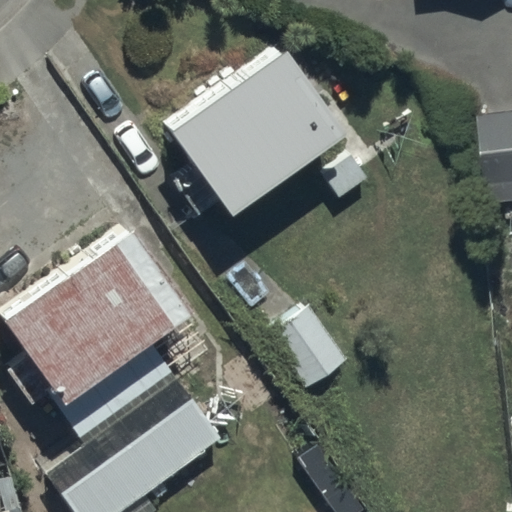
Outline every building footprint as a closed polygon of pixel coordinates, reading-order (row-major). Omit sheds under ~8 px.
[(271,27),(154,107),(212,191),(328,110),(271,27)] [(511,101),(479,103),(482,188),(511,186),(511,101)] [(40,381),(71,424),(162,359),(133,318),(173,290),(114,207),(0,288),(0,314),(45,377),(40,381)] [(302,295),(261,325),(300,379),(341,349),(302,295)] [(171,366),(37,462),(75,511),(92,511),(213,425),(171,366)]
